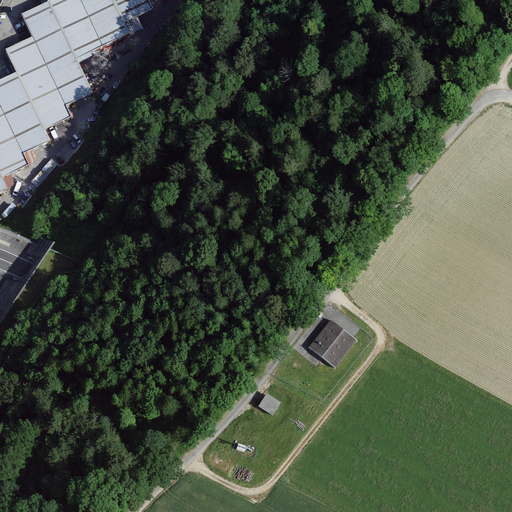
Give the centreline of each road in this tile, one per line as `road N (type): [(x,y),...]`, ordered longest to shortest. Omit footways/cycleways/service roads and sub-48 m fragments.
road 1 (track): [(511,98),(481,103),(227,419),(138,511)]
road 2 (motorway): [(424,511),(223,368),(0,258)]
road 3 (motorway): [(0,329),(184,429),(299,511)]
road 4 (track): [(309,0),(263,80),(82,260)]
road 5 (track): [(331,290),(373,324),(378,347),(272,480),(243,492),(189,459)]
